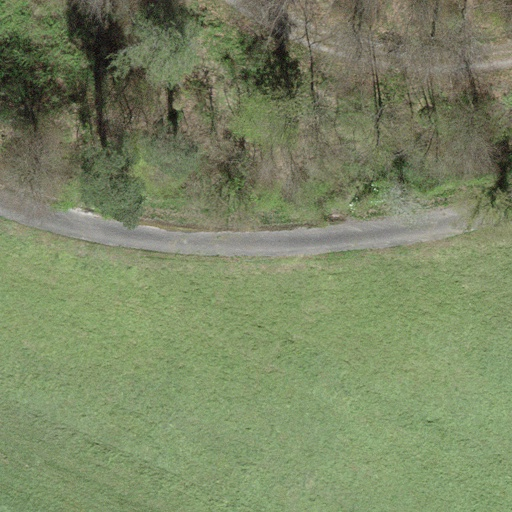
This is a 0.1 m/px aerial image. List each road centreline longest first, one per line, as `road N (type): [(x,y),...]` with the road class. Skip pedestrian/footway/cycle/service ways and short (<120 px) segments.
road 1 (track): [(0,203),(108,233),(209,243),(333,240),(511,203)]
road 2 (track): [(243,0),(319,38),(396,60),(474,61),(511,52)]
